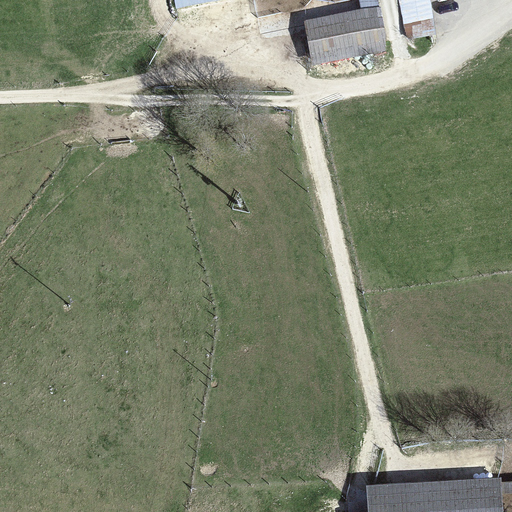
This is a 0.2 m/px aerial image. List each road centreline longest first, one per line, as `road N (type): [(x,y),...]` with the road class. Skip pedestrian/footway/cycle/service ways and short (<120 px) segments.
road 1 (track): [(486,480),(423,481),(390,455),(310,140),(307,97)]
road 2 (track): [(0,99),(112,89),(195,60),(238,60),(307,97)]
road 3 (track): [(307,97),(349,101),(420,78),(511,6)]
